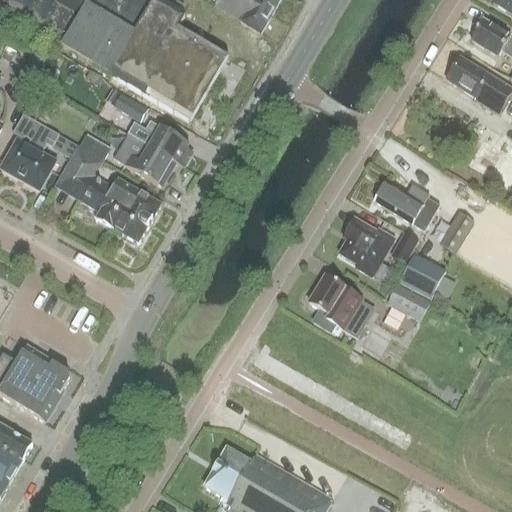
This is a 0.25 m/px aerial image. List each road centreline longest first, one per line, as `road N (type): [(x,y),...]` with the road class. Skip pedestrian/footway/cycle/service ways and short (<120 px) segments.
road 1 (unclassified): [(138,511),(364,139)]
road 2 (secondary): [(147,318),(287,82)]
road 3 (secondary): [(37,511),(147,318)]
road 4 (tertiary): [(147,318),(0,232)]
road 5 (unclassified): [(364,139),(455,0)]
